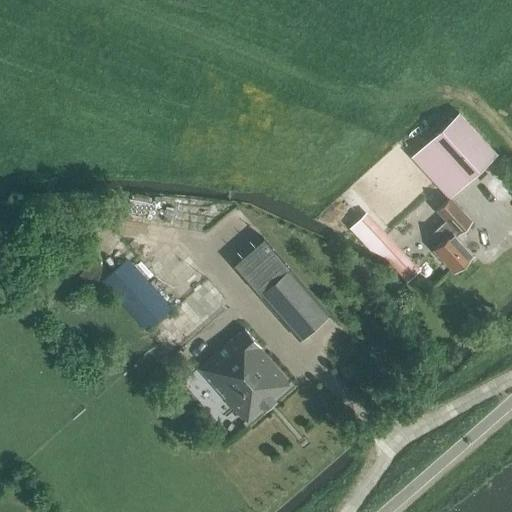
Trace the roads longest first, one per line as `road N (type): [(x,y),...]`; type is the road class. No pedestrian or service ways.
road 1 (track): [(347,511),(397,440),(511,378)]
road 2 (unclassified): [(388,511),(511,407)]
